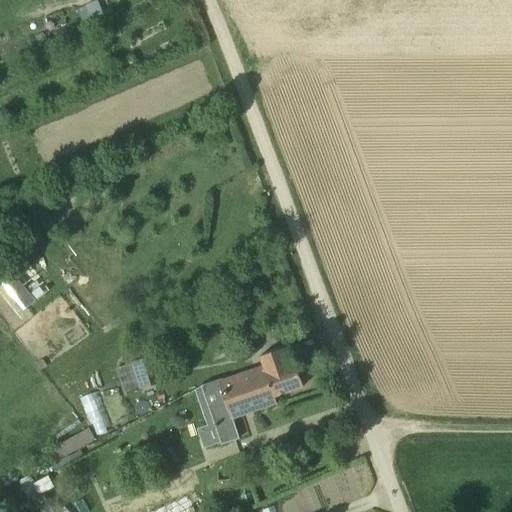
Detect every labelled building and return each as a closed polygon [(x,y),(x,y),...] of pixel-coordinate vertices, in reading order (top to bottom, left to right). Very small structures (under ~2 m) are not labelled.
[(2,278),(25,307),(26,308),(53,287),(28,256),(26,259),(2,277),(2,278)] [(296,364),(289,366),(283,348),(260,356),(264,367),(256,370),(261,386),(272,382),(275,396),(304,386),(296,364)] [(162,380),(154,357),(134,363),(142,387),(162,380)] [(117,367),(123,389),(139,385),(133,363),(117,367)] [(261,386),(256,370),(255,370),(222,381),(222,379),(202,386),(222,445),(240,438),(233,418),(277,403),(275,396),(272,382),(261,386)] [(96,390),(80,397),(96,432),(112,425),(96,390)] [(86,426),(54,443),(60,455),(93,438),(86,426)] [(302,488),(308,503),(304,504),(307,511),(318,511),(364,495),(354,468),(302,488)] [(12,482),(22,503),(37,496),(27,475),(12,482)]
